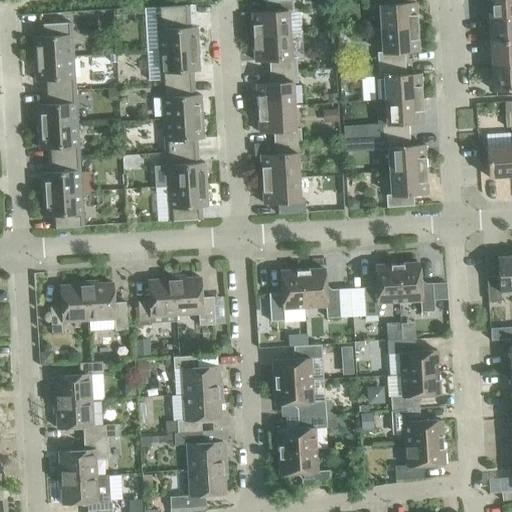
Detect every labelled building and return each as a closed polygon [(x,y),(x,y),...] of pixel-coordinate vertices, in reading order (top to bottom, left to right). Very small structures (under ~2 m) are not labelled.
[(251,13),(252,37),(289,35),(288,12),(293,11),(291,0),(272,0),(264,1),(265,12),(251,13)] [(379,6),(380,29),(417,27),(415,3),(408,3),(407,0),(373,0),(374,6),(379,6)] [(511,0),(486,0),(488,18),(511,16),(511,0)] [(156,8),(158,51),(197,49),(195,27),(183,28),(182,6),(156,8)] [(511,16),(488,18),(489,42),(511,40),(511,16)] [(32,37),(34,59),(72,57),(70,23),(44,24),(44,36),(32,37)] [(376,52),(377,65),(405,63),(404,52),(418,51),(417,27),(380,29),(381,52),(376,52)] [(268,60),(269,72),(296,70),(295,57),(290,58),(289,35),(252,37),(254,61),(268,60)] [(511,40),(489,42),(491,66),(511,64),(511,40)] [(158,51),(161,85),(187,84),(186,72),(198,71),(197,49),(158,51)] [(47,80),(48,92),(74,91),(72,57),(34,59),(35,81),(47,80)] [(383,77),(384,100),(421,98),(420,74),(405,75),(405,63),(377,65),(378,78),(383,77)] [(511,64),(491,66),(493,97),(511,95),(511,64)] [(255,84),(257,108),(293,106),(292,83),(297,83),(296,70),(269,72),(270,83),(255,84)] [(161,85),(163,119),(201,117),(199,95),(188,95),(187,84),(161,85)] [(116,89),(107,89),(108,101),(117,100),(116,89)] [(37,105),(38,127),(76,124),(74,91),(48,92),(48,104),(37,105)] [(336,91),(325,91),(325,103),(336,102),(336,91)] [(381,124),(382,136),(409,135),(408,123),(422,122),(421,98),(384,100),(374,101),(375,124),(381,124)] [(273,132),(273,143),(301,141),(300,129),(295,129),(293,106),(257,108),(258,132),(273,132)] [(337,109),(322,110),(323,123),(337,122),(337,109)] [(163,119),(165,153),(191,151),(190,140),(202,139),(201,117),(163,119)] [(51,148),(52,160),(78,158),(76,124),(38,127),(39,149),(51,148)] [(387,149),(389,172),(425,169),(424,145),(410,146),(409,135),(382,136),(372,137),(373,150),(387,149)] [(372,137),(344,139),(344,151),(373,150),(372,137)] [(260,155),(261,180),(298,177),(296,154),(301,154),(301,141),(273,143),(274,155),(260,155)] [(511,176),(511,167),(511,145),(486,147),(488,178),(511,176)] [(165,153),(167,187),(205,185),(204,162),(192,163),(191,151),(165,153)] [(41,172),(42,195),(80,192),(78,158),(52,160),(53,172),(41,172)] [(341,162),(332,162),(333,174),(341,174),(341,162)] [(425,169),(389,172),(390,195),(385,195),(386,208),(413,206),(412,194),(427,193),(425,169)] [(298,177),(261,180),(263,204),(277,203),(278,214),(305,213),(304,200),(299,200),(298,177)] [(205,185),(167,187),(169,221),(195,219),(194,207),(206,207),(205,185)] [(80,192),(42,195),(43,217),(55,216),(56,228),(82,226),(80,192)] [(355,199),(347,199),(347,210),(359,209),(358,202),(355,199)] [(499,292),(511,291),(511,256),(497,257),(498,276),(486,277),(487,302),(500,301),(499,292)] [(418,263),(396,264),(398,301),(419,300),(420,312),(434,311),(433,300),(432,284),(432,283),(420,284),(418,263)] [(398,301),(396,264),(374,266),(375,287),(362,288),(364,316),(378,315),(377,303),(398,301)] [(323,269),(301,270),(304,307),(325,306),(325,318),(339,317),(337,289),(325,290),(323,269)] [(304,307),(301,270),(279,272),(281,293),(268,293),(270,321),(283,321),(283,308),(304,307)] [(173,276),(176,315),(198,314),(198,326),(214,325),(213,297),(201,297),(199,277),(196,278),(196,275),(173,276)] [(150,317),(176,315),(173,276),(162,277),(163,280),(148,281),(149,301),(136,301),(138,325),(151,325),(150,317)] [(96,281),(86,282),(88,320),(89,332),(114,330),(114,331),(126,330),(125,302),(113,303),(112,283),(97,284),(96,281)] [(61,306),(49,307),(51,335),(63,334),(62,322),(88,320),(86,282),(75,282),(75,285),(60,286),(61,306)] [(446,283),(432,284),(433,300),(447,299),(446,283)] [(501,328),(490,329),(491,341),(501,340),(501,328)] [(219,340),(214,344),(215,350),(219,354),(225,354),(229,349),(229,343),(224,339),(219,340)] [(399,353),(401,375),(438,372),(436,350),(415,351),(414,339),(386,341),(387,354),(399,353)] [(149,340),(134,340),(135,356),(149,356),(149,340)] [(272,360),(274,383),(310,380),(309,359),(321,358),(321,345),(292,346),(293,359),(272,360)] [(351,347),(340,348),(341,361),(352,360),(351,347)] [(52,352),(39,352),(40,365),(52,364),(52,352)] [(181,369),(182,395),(221,392),(220,381),(218,382),(217,366),(197,368),(196,356),(172,357),(173,365),(173,370),(181,369)] [(172,357),(163,358),(164,366),(173,365),(172,357)] [(147,361),(136,362),(137,378),(148,377),(147,361)] [(51,392),(52,403),(91,400),(89,375),(103,374),(102,362),(78,363),(79,375),(53,377),(54,392),(51,392)] [(390,397),(391,410),(419,408),(418,396),(439,395),(438,372),(401,375),(386,376),(388,397),(390,397)] [(296,403),(297,416),(325,414),(324,400),(312,401),(310,380),(274,383),(275,405),(296,403)] [(134,386),(125,386),(125,396),(135,396),(134,386)] [(176,421),(177,433),(201,431),(200,420),(220,418),(219,403),(222,403),(221,392),(182,395),(184,420),(176,421)] [(82,427),(82,439),(107,437),(119,437),(118,424),(92,426),(91,400),(52,403),(53,414),(55,413),(56,428),(82,427)] [(404,434),(405,444),(442,442),(440,420),(419,421),(419,408),(391,410),(391,424),(392,435),(404,434)] [(276,430),(278,452),(315,450),(313,429),(326,428),(325,414),(297,416),(298,429),(276,430)] [(371,414),(360,414),(361,430),(372,429),(371,414)] [(186,445),(187,470),(226,468),(225,457),(222,457),(222,442),(202,443),(201,431),(177,433),(173,433),(173,434),(173,444),(174,445),(186,445)] [(166,436),(157,436),(158,443),(166,442),(166,445),(173,444),(173,434),(166,434),(166,436)] [(56,467),(57,478),(96,476),(95,460),(108,459),(107,437),(82,439),(83,450),(58,452),(59,467),(56,467)] [(442,442),(405,444),(406,465),(394,466),(395,480),(423,478),(422,466),(443,464),(442,442)] [(315,450),(278,452),(279,474),(300,473),(301,486),(329,484),(328,470),(316,471),(315,450)] [(226,468),(187,470),(189,496),(169,497),(169,509),(205,507),(205,495),(225,494),(224,479),(226,479),(226,468)] [(57,478),(58,489),(60,489),(61,504),(86,502),(87,511),(111,511),(109,475),(57,478)] [(138,477),(125,477),(126,498),(140,497),(138,477)] [(511,492),(501,493),(502,500),(511,499),(511,492)]
